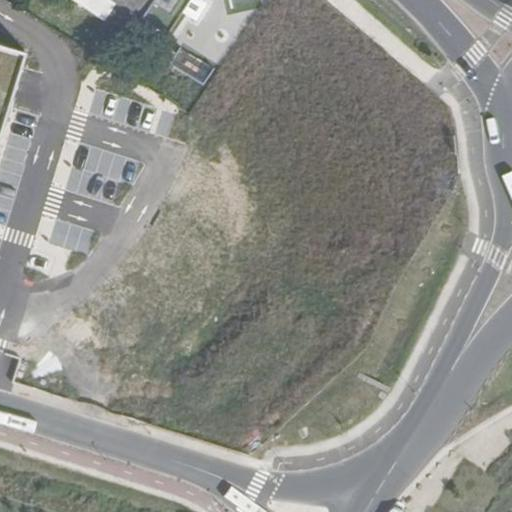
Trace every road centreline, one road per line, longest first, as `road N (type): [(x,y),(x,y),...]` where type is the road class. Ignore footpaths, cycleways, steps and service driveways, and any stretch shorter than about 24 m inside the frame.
road 1 (unclassified): [(296,511),(171,458),(0,406)]
road 2 (unclassified): [(511,210),(444,386)]
road 3 (primary): [(412,0),(472,58),(510,124)]
road 4 (unclassified): [(444,386),(366,511)]
